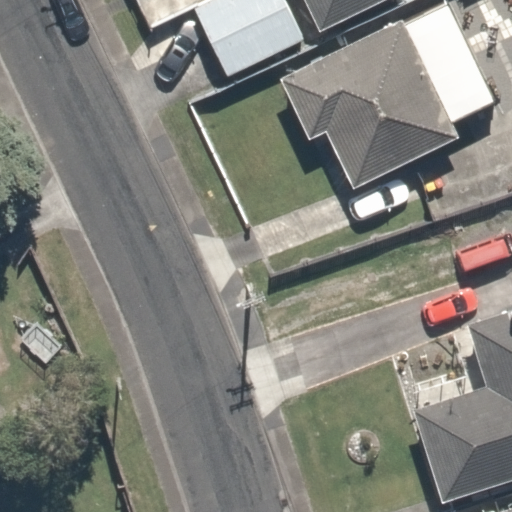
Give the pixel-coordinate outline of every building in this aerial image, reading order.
[(302,34),(285,0),(198,0),(190,4),(223,72),(302,34)] [(302,0),(315,25),(368,0),(302,0)] [(349,181),(455,130),(398,13),(276,73),(305,132),(321,125),(349,181)] [(511,304),(465,319),(466,324),(448,329),(459,361),(454,372),(408,388),(412,402),(409,403),(437,501),(511,476),(511,304)] [(511,511),(511,500),(475,511),(511,511)]
